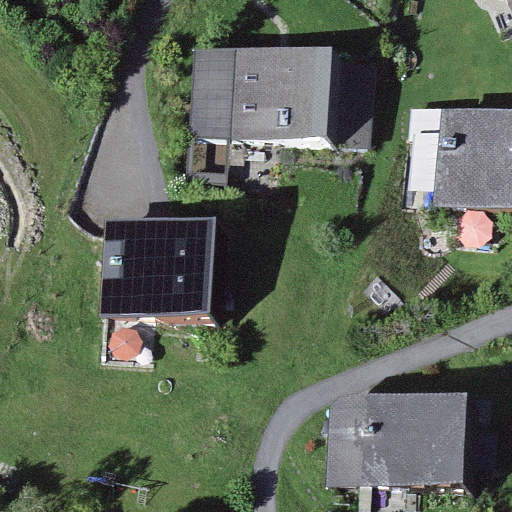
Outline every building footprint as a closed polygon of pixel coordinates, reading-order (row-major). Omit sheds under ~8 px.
[(378,70),(200,58),(194,141),(372,153),(378,70)] [(415,201),(441,202),(443,113),(417,112),(415,201)] [(511,127),(451,121),(442,216),(511,223),(511,127)] [(222,246),(112,238),(106,327),(216,335),(222,246)] [(463,511),(474,423),(341,408),(330,502),(420,511),(463,511)]
